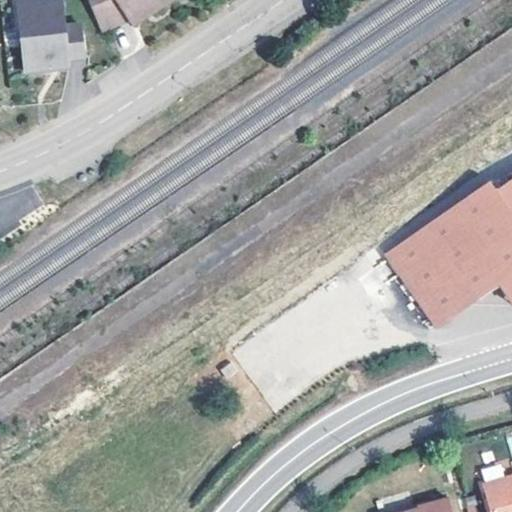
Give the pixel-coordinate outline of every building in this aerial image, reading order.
[(33,65),(62,63),(61,56),(87,53),(83,15),(63,17),(62,5),(56,0),(31,0),(25,1),(28,21),(33,65)] [(90,0),(103,32),(130,21),(135,25),(172,0),(90,0)] [(491,182),(389,253),(440,326),(502,283),(511,296),(511,209),(500,192),(492,181),(491,182)] [(511,183),(500,192),(511,209),(511,183)] [(511,511),(511,477),(486,485),(494,511),(511,511)] [(455,511),(451,498),(421,507),(422,509),(409,511),(455,511)]
